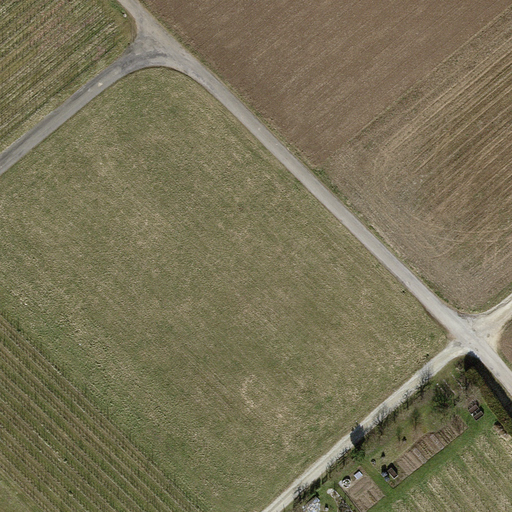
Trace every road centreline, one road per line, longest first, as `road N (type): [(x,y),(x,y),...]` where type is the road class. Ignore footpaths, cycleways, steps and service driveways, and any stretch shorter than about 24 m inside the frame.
road 1 (track): [(511,377),(127,0)]
road 2 (track): [(511,300),(273,511)]
road 3 (track): [(0,167),(162,34)]
